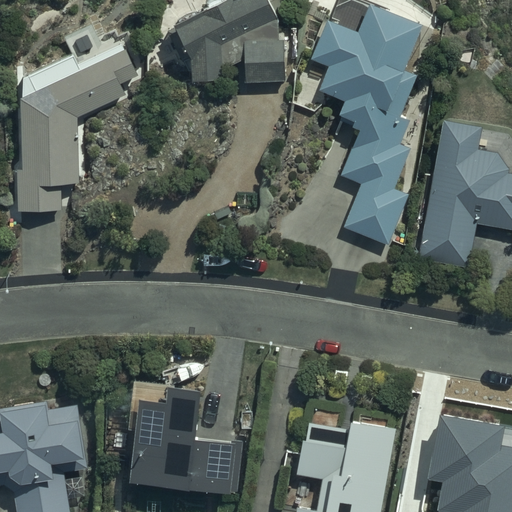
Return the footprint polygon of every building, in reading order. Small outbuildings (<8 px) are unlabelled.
[(207,16),(209,21),(204,24),(207,28),(202,30),(198,23),(179,33),(183,40),(177,43),(194,76),(195,96),(224,95),(224,84),(247,72),(247,97),(287,96),(287,54),(282,54),(281,37),(262,0),(259,2),(258,0),(244,0),(238,3),(242,10),(234,14),(231,10),(226,12),(224,7),(207,16)] [(371,18),(360,47),(330,35),(314,72),(331,79),(321,103),(348,114),(341,130),(356,136),(354,141),(361,144),(343,188),(363,196),(345,240),(390,258),(411,208),(395,201),(412,161),(402,157),(412,134),(402,130),(420,87),(407,82),(424,40),(413,36),(371,18)] [(28,99),(28,129),(26,129),(26,178),(22,178),(22,220),(65,220),(65,193),(82,193),(82,127),(131,103),(126,93),(145,83),(131,55),(129,56),(127,50),(28,99)] [(511,182),(500,163),(482,160),(486,137),(447,130),(423,269),(474,277),(481,235),(511,240),(511,182)] [(140,380),(132,479),(238,488),(243,430),(196,426),(200,370),(169,367),(168,383),(140,380)] [(50,397),(0,405),(0,482),(15,480),(20,511),(72,511),(66,469),(91,465),(81,401),(52,406),(50,397)] [(306,432),(300,467),(324,471),(319,503),(299,499),(296,511),(381,511),(398,418),(353,410),(351,420),(313,413),(309,433),(306,432)]
